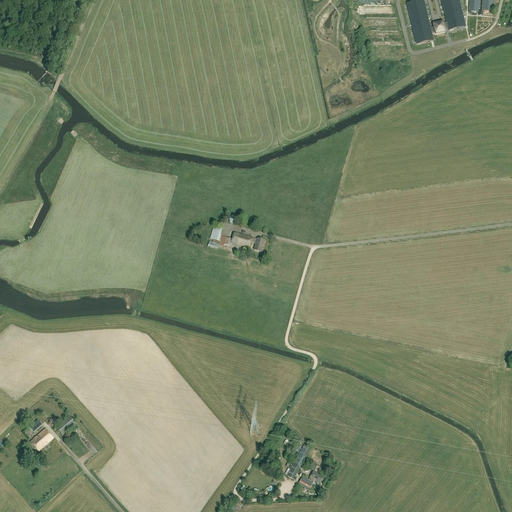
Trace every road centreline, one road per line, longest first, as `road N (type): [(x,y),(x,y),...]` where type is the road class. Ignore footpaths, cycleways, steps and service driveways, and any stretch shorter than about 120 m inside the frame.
road 1 (unclassified): [(313,247),(511,223)]
road 2 (track): [(60,76),(0,186)]
